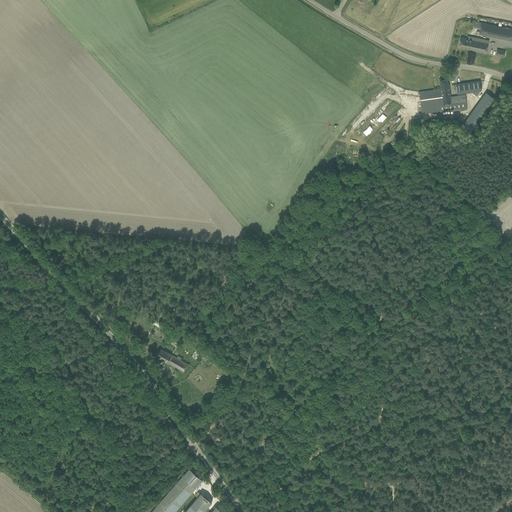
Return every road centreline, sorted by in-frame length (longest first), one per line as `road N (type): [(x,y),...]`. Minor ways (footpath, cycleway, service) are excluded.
road 1 (tertiary): [(194,444),(144,375),(0,215)]
road 2 (unclassified): [(511,81),(412,58),(308,0)]
